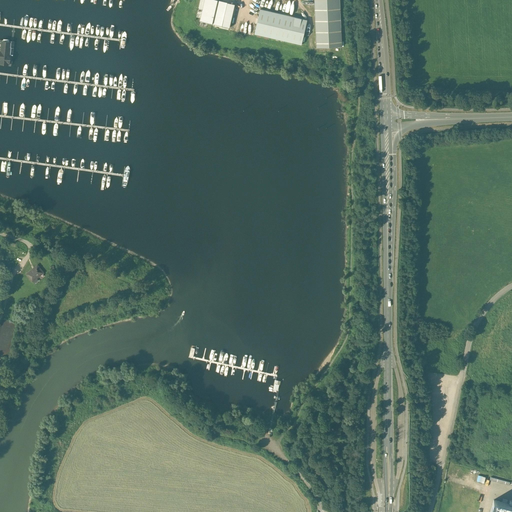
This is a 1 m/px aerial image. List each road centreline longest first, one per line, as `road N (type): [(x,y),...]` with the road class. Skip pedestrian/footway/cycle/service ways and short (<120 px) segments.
road 1 (primary): [(384,511),(386,121)]
road 2 (unclassified): [(511,286),(471,335),(430,511)]
road 3 (primary): [(511,115),(386,121)]
road 4 (primary): [(386,121),(379,0)]
